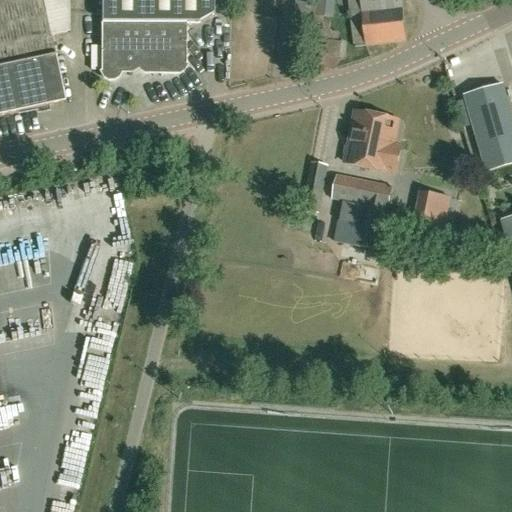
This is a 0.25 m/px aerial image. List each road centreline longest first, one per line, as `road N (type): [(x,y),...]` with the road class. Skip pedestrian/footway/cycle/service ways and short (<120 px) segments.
road 1 (unclassified): [(120,511),(208,114)]
road 2 (unclassified): [(208,114),(351,81),(442,42)]
road 3 (unclassified): [(0,158),(208,114)]
